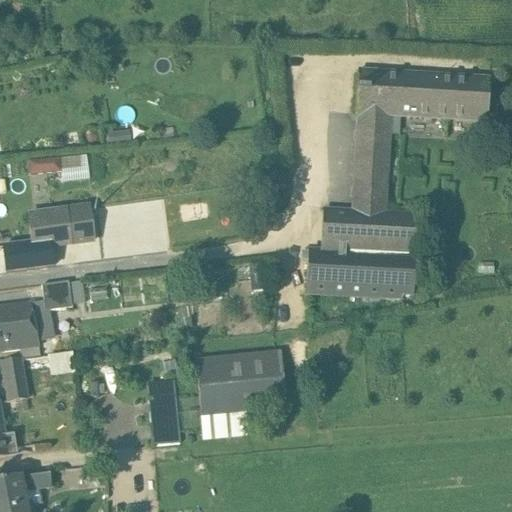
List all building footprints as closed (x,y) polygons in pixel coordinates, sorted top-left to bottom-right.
[(490,81),(358,72),(355,115),(388,117),(487,124),(490,81)] [(388,117),(355,115),(348,214),(381,216),(388,117)] [(59,159),(27,162),(29,176),(60,174),(59,159)] [(87,208),(66,211),(70,245),(92,242),(87,208)] [(66,211),(27,217),(32,252),(50,250),(49,248),(70,245),(66,211)] [(348,214),(320,213),(317,261),(305,260),(303,295),(401,301),(401,297),(410,297),(415,218),(381,216),(348,214)] [(68,283),(41,287),(43,303),(44,313),(48,312),(71,309),(68,283)] [(43,303),(0,308),(0,324),(32,320),(36,341),(54,338),(48,312),(44,313),(43,303)] [(32,320),(0,324),(0,353),(38,348),(36,341),(32,320)] [(280,353),(195,361),(200,417),(243,413),(286,409),(280,353)] [(71,355),(48,357),(50,374),(73,372),(71,355)] [(21,361),(0,363),(7,402),(27,399),(21,361)] [(174,398),(147,400),(149,419),(176,417),(174,398)] [(243,413),(202,417),(204,437),(245,433),(243,413)] [(176,417),(149,419),(152,447),(179,444),(176,417)] [(19,480),(0,482),(0,511),(31,511),(30,505),(24,506),(21,491),(49,487),(47,477),(19,481),(19,480)]
